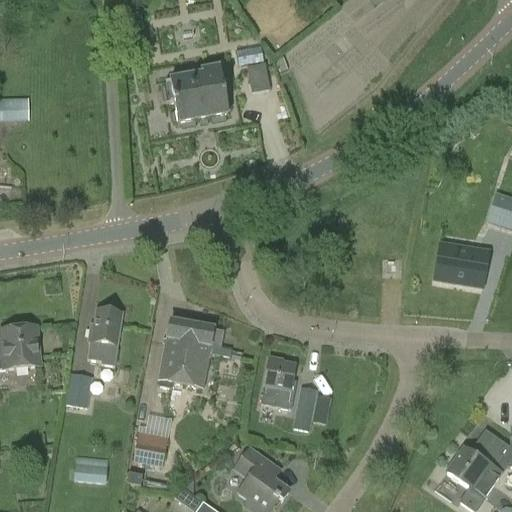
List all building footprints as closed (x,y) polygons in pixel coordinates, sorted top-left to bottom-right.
[(250,98),(269,94),(265,68),(246,71),(250,98)] [(224,119),(229,118),(220,71),(202,75),(202,79),(165,86),(169,107),(174,106),(178,128),(181,127),(183,130),(193,128),(194,125),(211,122),(213,125),(223,123),(224,119)] [(28,102),(0,102),(0,124),(28,124),(28,102)] [(488,225),(511,232),(511,203),(496,198),(488,225)] [(435,284),(482,292),(488,258),(441,250),(435,284)] [(117,350),(116,350),(121,317),(96,313),(93,329),(90,329),(87,346),(89,346),(86,363),(101,366),(100,368),(114,371),(117,350)] [(175,326),(168,331),(157,390),(171,392),(172,387),(180,388),(191,328),(175,326)] [(213,332),(191,328),(180,388),(202,392),(208,357),(226,360),(227,352),(220,350),(223,335),(212,334),(213,332)] [(3,350),(0,350),(0,374),(38,371),(34,330),(1,334),(3,350)] [(269,362),(264,390),(261,407),(290,413),(294,390),(290,389),(294,369),(281,366),(281,364),(269,362)] [(87,412),(93,380),(69,376),(63,409),(87,412)] [(316,394),(300,391),(293,431),(309,434),(316,394)] [(474,460),(464,453),(447,477),(470,493),(461,506),(470,511),(476,511),(484,501),(480,498),(489,485),(494,488),(506,470),(511,470),(511,468),(511,469),(510,453),(485,435),(473,452),(477,455),(474,460)] [(136,438),(132,465),(161,470),(166,444),(136,438)] [(280,507),(288,497),(272,485),(278,476),(249,455),(235,474),(248,484),(238,498),(256,511),(272,511),(278,505),(280,507)] [(107,463),(75,460),(72,485),(104,488),(107,463)] [(141,479),(127,477),(125,488),(140,490),(141,479)]
